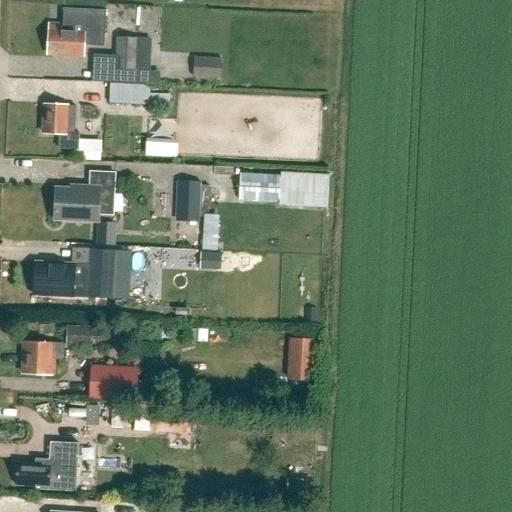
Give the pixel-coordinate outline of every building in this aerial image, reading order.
[(63,25),(49,24),(48,55),(84,57),(85,45),(105,46),(106,11),(64,9),(63,25)] [(136,70),(137,38),(116,37),(114,69),(136,70)] [(220,79),(222,59),(194,57),(192,77),(220,79)] [(149,106),(150,86),(110,84),(109,103),(149,106)] [(79,149),(79,133),(75,133),(76,107),(45,105),(43,133),(59,134),(59,148),(79,149)] [(113,215),(115,173),(92,172),(91,187),(79,186),(79,189),(56,188),(54,220),(97,222),(99,222),(99,214),(113,215)] [(280,173),(280,176),(279,202),(279,205),(327,208),(328,176),(280,173)] [(279,202),(280,176),(240,174),(238,200),(279,202)] [(199,222),(201,182),(176,181),(175,221),(199,222)] [(219,249),(219,213),(203,213),(203,249),(219,249)] [(114,246),(115,223),(99,222),(97,222),(96,245),(114,246)] [(113,300),(116,252),(92,250),(91,274),(84,274),(80,277),(75,277),(76,265),(30,262),(28,295),(74,298),(89,299),(89,298),(113,300)] [(205,254),(205,268),(220,268),(221,255),(205,254)] [(305,307),(304,323),(316,323),(316,308),(305,307)] [(101,348),(102,327),(66,326),(65,346),(101,348)] [(313,382),(316,340),(289,338),(286,380),(313,382)] [(64,360),(65,345),(25,343),(23,373),(54,375),(55,359),(64,360)] [(136,401),(138,368),(90,366),(89,399),(136,401)] [(150,432),(190,434),(191,413),(151,411),(150,432)] [(83,438),(84,426),(65,425),(65,437),(83,438)] [(79,472),(104,473),(106,440),(81,439),(79,472)] [(17,463),(16,485),(36,486),(36,490),(76,492),(79,444),(50,442),(49,460),(35,459),(35,464),(17,463)] [(302,493),(303,467),(288,466),(287,492),(302,493)]
